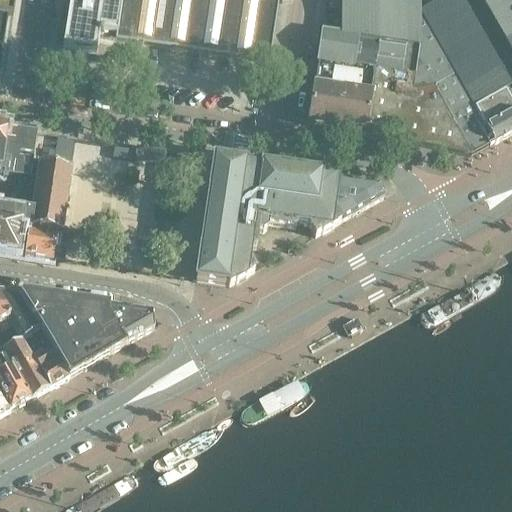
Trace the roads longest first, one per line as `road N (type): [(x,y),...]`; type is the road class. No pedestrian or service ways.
road 1 (residential): [(284,151),(23,111)]
road 2 (tertiary): [(220,361),(445,239)]
road 3 (tertiary): [(429,218),(207,339)]
road 4 (residential): [(0,269),(139,290),(176,304),(207,339)]
road 5 (tertiary): [(0,476),(155,386)]
road 6 (residential): [(429,218),(393,174),(284,151)]
road 7 (residential): [(284,151),(306,0)]
